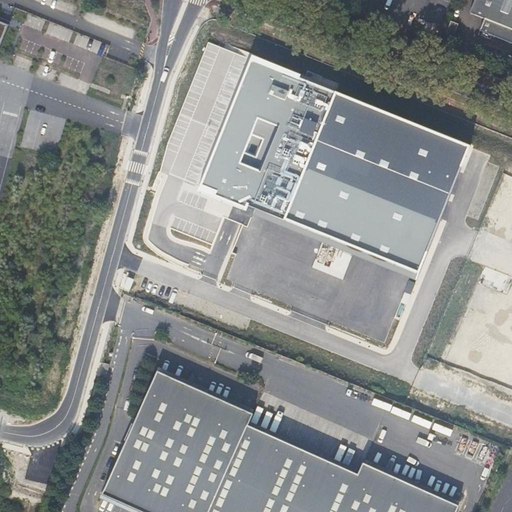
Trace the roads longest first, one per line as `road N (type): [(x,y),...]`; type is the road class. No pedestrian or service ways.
road 1 (unclassified): [(0,427),(55,428),(75,397),(186,0)]
road 2 (secondary): [(239,0),(511,106)]
